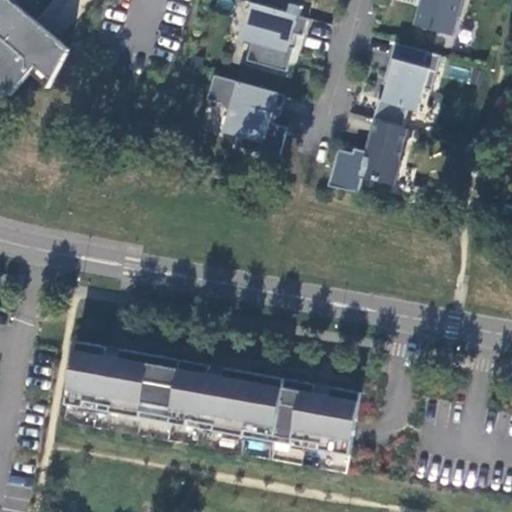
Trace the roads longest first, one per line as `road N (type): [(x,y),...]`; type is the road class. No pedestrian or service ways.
road 1 (tertiary): [(0,240),(511,337)]
road 2 (residential): [(321,141),(363,0)]
